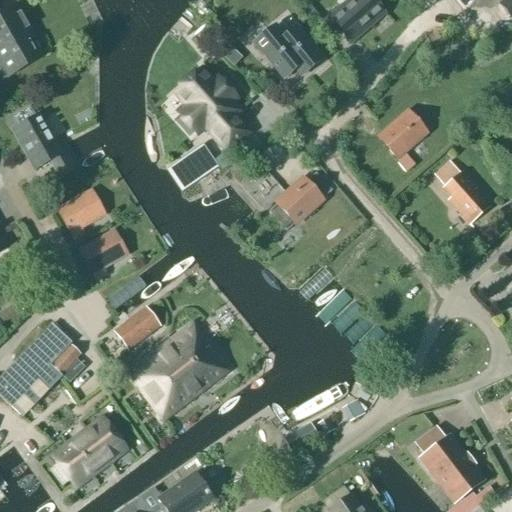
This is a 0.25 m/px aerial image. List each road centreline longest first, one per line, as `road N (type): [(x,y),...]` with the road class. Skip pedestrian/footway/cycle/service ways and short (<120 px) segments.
road 1 (residential): [(0,356),(51,287),(49,258),(0,169)]
road 2 (residential): [(451,299),(316,147)]
road 3 (residential): [(250,511),(391,411)]
road 4 (residential): [(316,147),(419,22)]
road 5 (residential): [(462,390),(491,374),(498,353),(483,323),(451,299)]
road 6 (residential): [(391,411),(451,299)]
